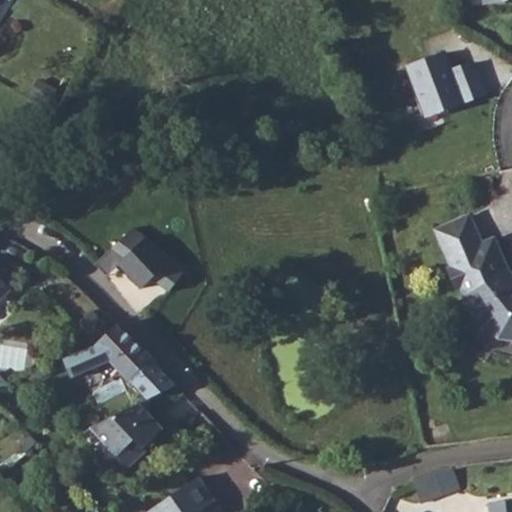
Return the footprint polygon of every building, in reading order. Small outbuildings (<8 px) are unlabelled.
[(57,91),(38,80),(31,93),(49,104),(57,91)] [(481,243),(469,214),(437,228),(453,265),(450,267),(458,286),(462,284),(466,293),(482,312),(478,315),(491,331),(494,329),(496,331),(511,332),(511,274),(508,269),(494,237),(481,243)] [(0,301),(12,290),(0,277),(0,301)] [(152,358),(119,323),(97,344),(130,379),(152,358)] [(23,375),(0,385),(0,396),(57,372),(52,362),(23,375)] [(163,430),(140,405),(92,427),(106,443),(95,453),(106,466),(119,455),(129,467),(146,450),(144,448),(163,430)] [(413,479),(422,503),(460,489),(453,467),(442,469),(427,471),(413,479)] [(216,501),(200,477),(148,511),(202,511),(216,501)] [(511,511),(511,499),(487,503),(487,511),(511,511)]
